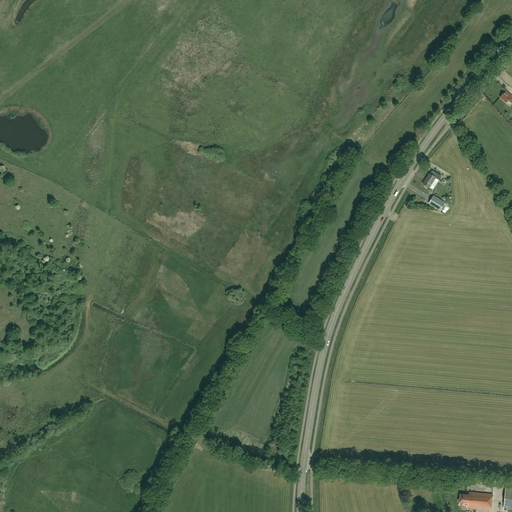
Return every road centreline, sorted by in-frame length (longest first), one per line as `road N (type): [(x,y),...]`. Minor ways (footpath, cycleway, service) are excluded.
road 1 (secondary): [(303,465),(323,355),(348,284),(423,149),(511,38)]
road 2 (unclassified): [(511,480),(303,465)]
